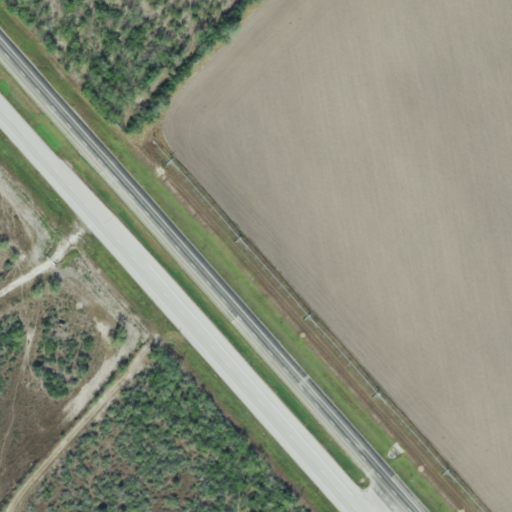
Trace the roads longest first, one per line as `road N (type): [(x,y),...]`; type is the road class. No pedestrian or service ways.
road 1 (trunk): [(418,511),(0,40)]
road 2 (trunk): [(0,110),(357,511)]
